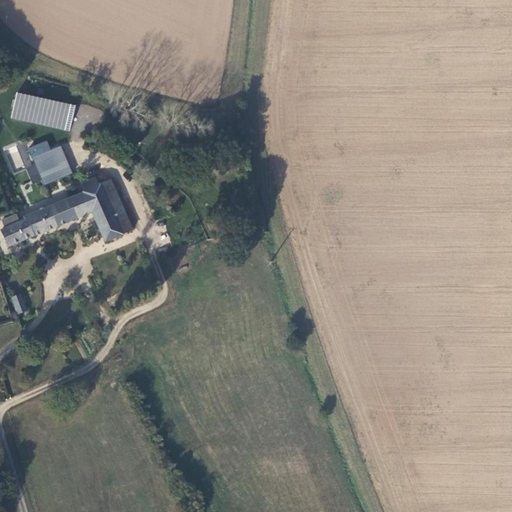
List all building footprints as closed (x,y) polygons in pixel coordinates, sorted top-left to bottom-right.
[(74,105),(14,91),(11,117),(69,132),(74,105)] [(47,142),(30,149),(38,168),(32,170),(38,184),(43,182),(44,186),(74,174),(62,146),(51,151),(47,142)] [(31,165),(33,165),(28,151),(20,154),(24,164),(30,162),(31,165)] [(131,229),(110,182),(99,187),(96,181),(84,186),(87,193),(15,224),(13,218),(2,223),(4,229),(1,230),(8,246),(93,210),(106,240),(131,229)] [(28,312),(22,294),(11,298),(17,315),(28,312)]
